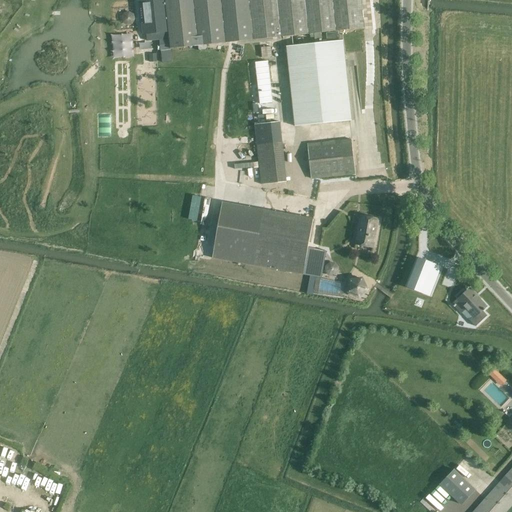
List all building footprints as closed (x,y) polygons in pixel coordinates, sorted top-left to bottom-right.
[(142,0),(147,41),(160,40),(161,50),(171,49),(310,33),(311,37),(315,37),(315,41),(322,40),(321,32),(363,27),(361,0),(142,0)] [(339,40),(338,30),(326,32),(327,41),(339,40)] [(127,37),(110,38),(111,58),(128,57),(127,37)] [(343,40),(286,46),(295,126),(351,120),(343,40)] [(272,57),(271,47),(261,48),(262,58),(272,57)] [(273,102),(268,61),(255,62),(257,75),(260,104),(273,102)] [(280,122),(255,124),(262,184),(286,182),(280,122)] [(352,138),(307,143),(311,179),(355,174),(352,138)] [(322,278),(327,251),(308,248),(313,218),(222,201),(212,258),(322,278)] [(355,244),(373,247),(379,219),(360,215),(355,244)] [(441,265),(418,257),(407,287),(429,295),(441,265)] [(360,299),(370,290),(364,278),(351,280),(349,293),(360,299)] [(459,298),(458,299),(454,303),(455,303),(453,305),(461,313),(466,308),(474,316),(470,320),(476,326),(487,315),(482,309),(486,306),(480,299),(478,301),(468,290),(465,293),(463,290),(457,296),(459,298)] [(511,466),(471,511),(505,511),(511,505),(511,466)] [(454,469),(440,484),(461,505),(476,490),(454,469)] [(63,499),(68,487),(58,482),(52,494),(63,499)]
